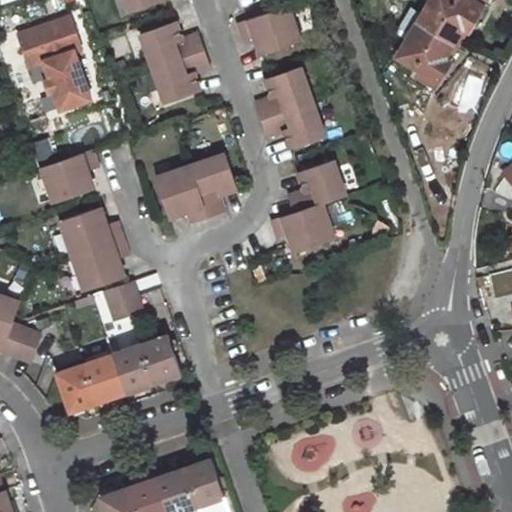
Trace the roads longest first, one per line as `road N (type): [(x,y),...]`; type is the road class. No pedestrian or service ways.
road 1 (residential): [(205,8),(263,168),(259,203),(238,230),(172,256)]
road 2 (residential): [(460,347),(461,234),(474,155),(511,77)]
road 3 (residential): [(460,347),(424,347),(225,417)]
road 4 (residential): [(172,256),(225,417)]
road 5 (residential): [(511,488),(460,347)]
